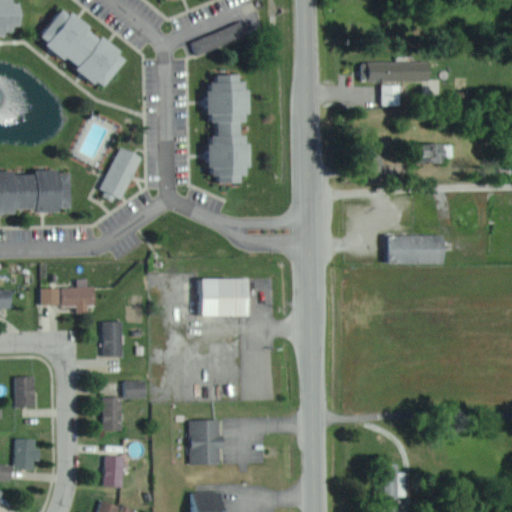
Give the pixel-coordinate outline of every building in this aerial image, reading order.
[(0,0),(0,33),(10,33),(10,28),(23,27),(27,2),(17,1),(16,0),(0,0)] [(107,86),(130,55),(93,27),(94,25),(67,5),(43,38),(107,86)] [(193,40),(198,55),(251,35),(245,20),(193,40)] [(432,81),(433,61),(364,60),(363,79),(432,81)] [(252,90),(246,80),(242,80),(242,73),(220,73),(220,80),(217,80),(211,90),(211,117),(218,122),(218,129),(226,134),(211,134),(215,140),(207,145),(207,156),(216,168),(216,175),(222,175),(222,181),(244,181),(244,174),(247,174),(254,163),(253,143),(249,140),(249,134),(243,134),(243,120),(246,120),(252,110),(252,90)] [(403,104),(403,84),(385,84),(384,104),(403,104)] [(447,161),(447,157),(455,156),(455,142),(421,143),(421,162),(447,161)] [(124,200),(144,155),(122,146),(102,190),(124,200)] [(0,211),(20,212),(20,209),(65,210),(65,206),(74,206),(75,171),(0,169),(0,211)] [(447,235),(391,234),(391,262),(447,263),(447,235)] [(65,305),(80,305),(80,311),(91,311),(91,304),(98,304),(98,285),(91,285),(90,278),(80,278),(80,286),(64,286),(65,305)] [(62,286),(44,287),(44,304),(63,303),(62,286)] [(0,307),(15,307),(14,287),(0,287),(0,307)] [(125,355),(125,320),(104,320),(105,355),(125,355)] [(37,375),(17,375),(18,407),(38,407),(37,375)] [(125,397),(149,396),(149,379),(125,380),(125,397)] [(124,396),(105,397),(105,429),(125,429),(124,396)] [(192,419),(193,463),(225,462),(224,418),(192,419)] [(39,447),(39,438),(17,437),(17,467),(37,468),(37,458),(43,458),(44,447),(39,447)] [(127,454),(107,454),(106,485),(126,485),(127,454)] [(15,464),(0,462),(0,478),(14,479),(15,464)] [(410,472),(401,471),(401,466),(389,466),(389,495),(410,495),(410,472)] [(195,491),(195,511),(225,511),(225,491),(195,491)] [(100,511),(119,511),(122,504),(105,498),(100,511)]
